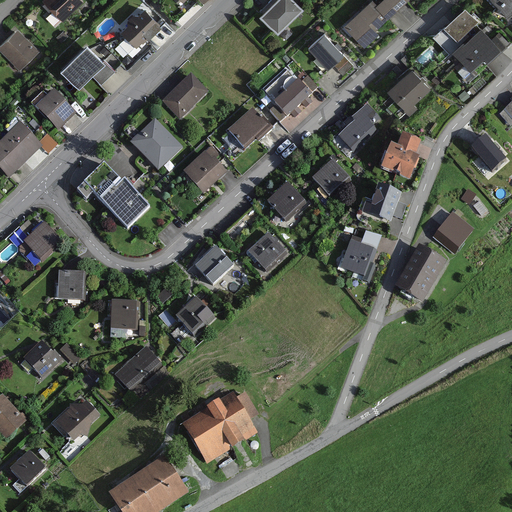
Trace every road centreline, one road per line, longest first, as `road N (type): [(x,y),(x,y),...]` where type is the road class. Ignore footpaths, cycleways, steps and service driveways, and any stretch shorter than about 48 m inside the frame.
road 1 (residential): [(40,184),(103,256),(136,269),(161,262),(449,0)]
road 2 (residential): [(511,69),(446,135),(334,435)]
road 3 (residential): [(229,0),(40,184)]
road 4 (tertiary): [(511,336),(334,435)]
road 5 (tertiary): [(334,435),(194,511)]
